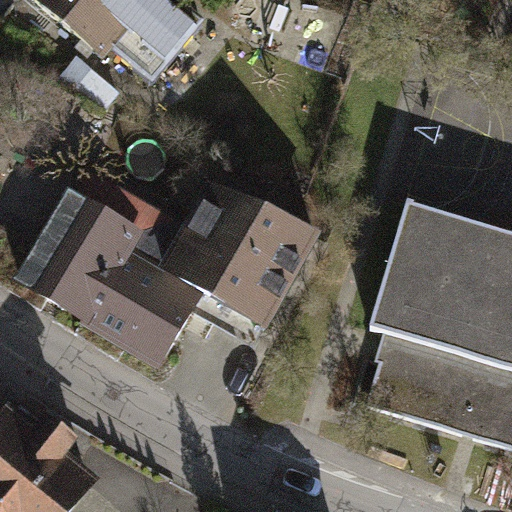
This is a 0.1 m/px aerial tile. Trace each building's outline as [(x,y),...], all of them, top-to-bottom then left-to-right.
[(184,0),(34,0),(22,16),(102,79),(109,70),(166,114),(228,34),(184,0)] [(69,63),(54,84),(100,117),(115,96),(69,63)] [(319,249),(217,196),(194,237),(79,173),(7,302),(158,385),(198,313),(263,351),(319,249)] [(511,250),(410,219),(369,353),(382,357),(376,377),(384,379),(374,409),(511,451),(511,250)] [(29,448),(0,427),(0,511),(96,511),(104,502),(72,479),(86,460),(43,429),(29,448)]
